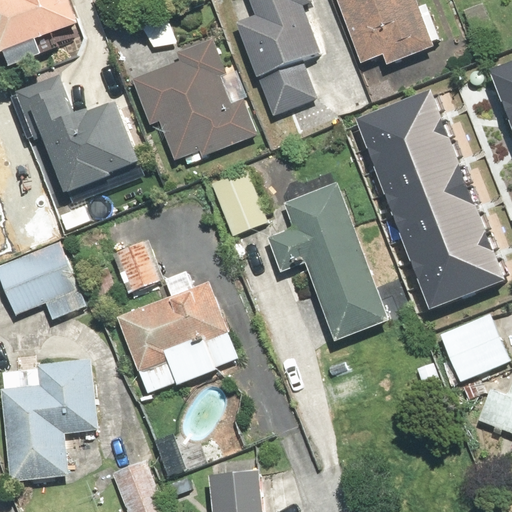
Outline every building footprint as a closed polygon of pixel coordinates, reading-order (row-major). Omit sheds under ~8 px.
[(97,24),(87,0),(0,0),(0,29),(12,58),(97,24)] [(255,0),(261,13),(235,23),(272,117),(323,97),(308,57),(324,51),(305,4),(315,1),(314,0),(255,0)] [(431,0),(348,0),(379,73),(450,44),(431,0)] [(485,5),(467,12),(477,35),(495,28),(485,5)] [(225,39),(148,70),(188,167),(265,136),(225,39)] [(511,65),(503,68),(511,92),(511,65)] [(89,86),(45,104),(83,198),(163,166),(135,99),(100,113),(89,86)] [(511,276),(439,89),(366,117),(439,306),(511,277),(511,276)] [(250,161),(214,175),(241,240),(276,226),(250,161)] [(416,316),(361,182),(297,208),(303,223),(275,234),(293,278),(318,268),(349,344),(416,316)] [(153,229),(149,213),(112,222),(116,238),(153,229)] [(147,236),(113,252),(132,295),(167,280),(147,236)] [(9,267),(27,312),(89,288),(71,243),(9,267)] [(223,273),(128,311),(163,395),(257,357),(223,273)] [(511,335),(503,311),(451,329),(470,383),(511,367),(511,335)] [(10,368),(26,485),(87,477),(81,435),(116,430),(105,355),(10,368)] [(511,384),(505,382),(490,420),(511,428),(511,384)] [(179,511),(159,457),(121,472),(136,511),(179,511)] [(290,511),(285,465),(229,471),(233,511),(290,511)]
